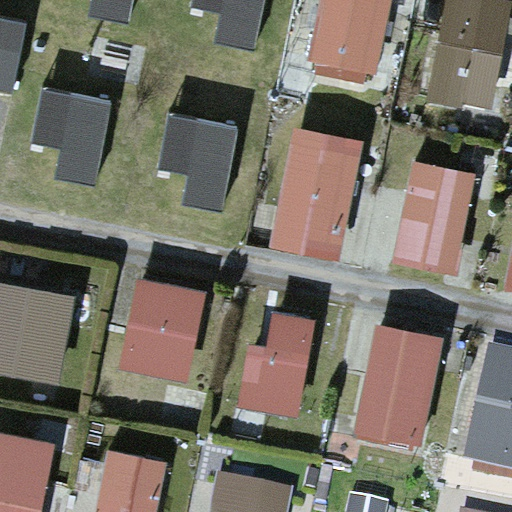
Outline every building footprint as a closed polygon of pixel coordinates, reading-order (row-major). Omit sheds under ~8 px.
[(91,0),(91,12),(139,14),(139,0),(91,0)] [(203,0),(197,30),(256,42),(265,0),(203,0)] [(384,76),(391,0),(321,0),(314,69),(384,76)] [(511,0),(448,0),(429,91),(494,105),(511,19),(511,0)] [(0,82),(18,85),(32,11),(0,5),(0,82)] [(35,137),(61,140),(57,173),(100,178),(113,88),(43,78),(35,137)] [(173,100),(160,159),(190,166),(184,195),(223,203),(242,115),(173,100)] [(277,242),(348,249),(362,127),(290,120),(277,242)] [(400,261),(465,268),(476,162),(411,155),(400,261)] [(136,269),(126,361),(200,369),(210,277),(136,269)] [(0,361),(64,371),(77,281),(0,270),(0,361)] [(275,300),(270,334),(251,331),(241,399),(303,408),(318,306),(275,300)] [(355,431),(425,445),(449,327),(380,313),(355,431)] [(511,469),(511,341),(495,337),(464,457),(511,469)] [(0,417),(0,511),(42,511),(60,431),(0,417)] [(95,511),(159,511),(169,450),(107,441),(95,511)] [(220,468),(210,511),(291,511),(297,484),(220,468)] [(347,491),(345,511),(395,511),(396,495),(347,491)]
